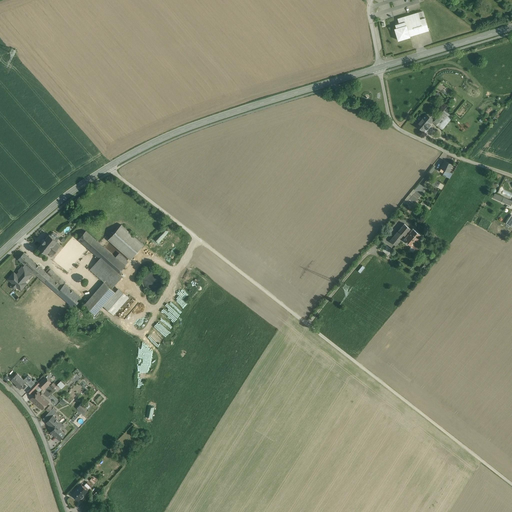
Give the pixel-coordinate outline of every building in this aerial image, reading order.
[(418,12),(398,18),(400,27),(395,28),(398,40),(410,37),(410,36),(429,30),(425,17),(420,19),(418,12)] [(445,109),(433,123),(438,127),(449,113),(445,109)] [(449,113),(438,127),(441,129),(452,115),(449,113)] [(432,119),(426,114),(422,118),(429,123),(432,119)] [(429,123),(422,118),(417,125),(423,130),(425,128),(426,129),(430,124),(429,123)] [(452,164),(445,160),(441,168),(445,170),(449,172),(451,168),(451,167),(452,164)] [(416,191),(406,203),(411,207),(421,195),(416,191)] [(504,197),(496,193),(494,198),(502,201),(504,197)] [(511,202),(511,200),(504,197),(502,201),(511,206),(511,202)] [(404,224),(398,231),(404,236),(410,229),(404,224)] [(144,245),(121,225),(108,240),(131,260),(144,245)] [(154,248),(169,232),(165,228),(150,245),(154,248)] [(413,228),(404,239),(412,246),(416,241),(421,235),(418,232),(416,231),(413,228)] [(125,266),(86,231),(78,240),(100,258),(118,274),(125,266)] [(404,236),(398,231),(394,236),(397,238),(400,241),(404,236)] [(171,233),(163,244),(167,247),(175,236),(171,233)] [(49,234),(45,239),(43,242),(43,243),(39,247),(47,254),(48,252),(57,241),(49,234)] [(176,237),(162,254),(167,258),(181,241),(176,237)] [(57,241),(48,252),(53,256),(53,255),(61,245),(57,241)] [(416,241),(412,246),(416,250),(420,246),(416,241)] [(80,297),(65,283),(63,286),(24,253),(19,259),(25,265),(32,271),(72,306),(80,297)] [(100,258),(90,269),(112,289),(122,277),(118,274),(100,258)] [(20,273),(17,275),(14,272),(8,279),(13,283),(11,285),(11,287),(13,289),(16,289),(18,286),(21,289),(26,284),(24,283),(28,278),(29,279),(32,275),(30,273),(32,271),(25,265),(23,267),(22,267),(19,271),(19,272),(20,273)] [(156,271),(150,271),(144,274),(142,280),(144,286),(148,290),(155,290),(160,287),(162,281),(161,275),(156,271)] [(104,282),(84,305),(95,315),(103,306),(115,292),(104,282)] [(204,294),(209,286),(204,283),(200,291),(204,294)] [(118,289),(115,292),(103,306),(113,314),(128,297),(118,289)] [(24,380),(17,374),(11,380),(17,385),(16,386),(20,390),(24,386),(23,385),(26,382),(24,380)] [(45,377),(39,384),(44,389),(51,383),(45,377)] [(31,379),(29,381),(26,378),(24,380),(26,382),(31,388),(35,384),(35,383),(31,379)] [(60,380),(56,384),(60,388),(64,384),(60,380)] [(31,388),(28,391),(30,393),(37,386),(35,384),(31,388)] [(49,402),(38,392),(31,399),(42,409),(49,402)] [(151,396),(146,419),(151,420),(156,399),(157,399),(157,397),(151,396)] [(82,403),(77,408),(83,413),(87,409),(82,403)] [(49,412),(48,414),(50,416),(56,410),(53,408),(49,412)] [(63,424),(53,415),(51,417),(47,422),(46,422),(54,429),(56,431),(59,428),(63,424)] [(59,428),(56,431),(54,429),(51,432),(59,440),(65,434),(59,428)] [(88,490),(81,484),(72,494),(78,500),(81,498),(82,499),(84,496),(83,495),(88,490)]
